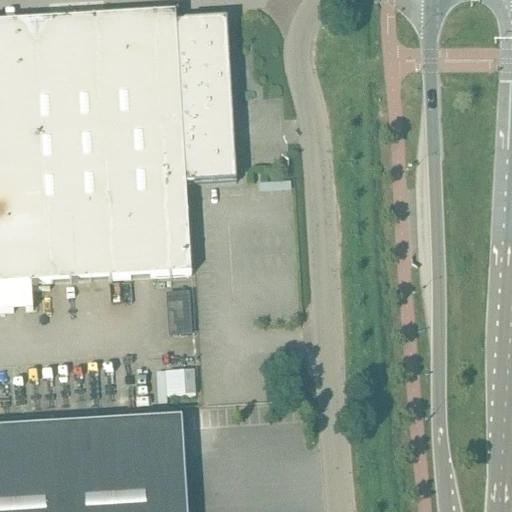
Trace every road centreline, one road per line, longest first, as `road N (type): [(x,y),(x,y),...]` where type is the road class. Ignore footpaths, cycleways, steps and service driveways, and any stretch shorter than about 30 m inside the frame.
road 1 (unclassified): [(344,511),(313,118),(298,59),(307,19),(322,0)]
road 2 (tertiary): [(431,0),(437,422),(447,511)]
road 3 (tertiary): [(498,511),(511,312)]
